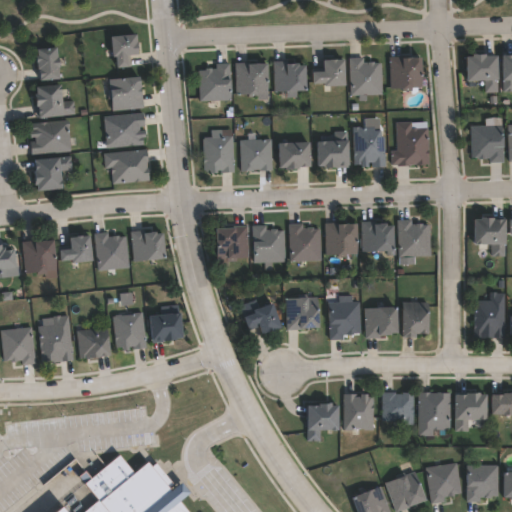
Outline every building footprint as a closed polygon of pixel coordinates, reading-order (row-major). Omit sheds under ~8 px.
[(129,54),(130,66),(115,67),(114,55),(111,55),(109,36),(134,33),(136,54),(129,54)] [(58,78),(37,80),(34,48),(55,46),(58,78)] [(485,53),(485,54),(496,54),(497,92),(485,92),(484,79),(466,80),(465,56),(472,55),(472,53),(485,53)] [(511,91),(503,91),(503,80),(502,80),(501,54),(504,54),(511,54),(511,91)] [(420,56),(421,87),(411,87),(411,90),(402,91),(402,87),(390,88),(389,56),(401,56),(401,57),(420,56)] [(363,57),(363,62),(374,61),(374,62),(380,62),(382,94),(350,95),(349,58),(363,57)] [(342,58),(344,85),(323,86),(323,83),(311,83),(310,71),(323,70),(322,60),(342,58)] [(285,60),(285,63),(298,63),(298,64),(304,64),(305,90),(274,91),(273,61),(285,60)] [(266,62),(267,100),(256,100),(255,93),(236,94),(234,63),(247,62),(247,63),(266,62)] [(229,63),(230,100),(198,102),(197,70),(204,70),(204,68),(211,68),(216,68),(215,64),(229,63)] [(137,76),(138,83),(139,83),(140,94),(141,93),(143,108),(112,111),(110,98),(108,99),(107,89),(109,89),(109,86),(104,87),(103,80),(108,80),(108,79),(137,76)] [(59,83),(61,102),(73,101),(74,114),(35,117),(33,93),(34,93),(34,86),(59,83)] [(138,127),(139,130),(143,129),(144,137),(142,137),(143,144),(106,148),(103,116),(143,112),(144,127),(138,127)] [(67,119),(70,152),(58,153),(58,150),(30,153),(29,141),(34,140),(34,136),(28,137),(27,130),(31,130),(31,123),(67,119)] [(411,121),(411,123),(425,122),(428,164),(397,166),(397,165),(390,165),(390,151),(396,150),(395,122),(411,121)] [(502,125),(503,162),(489,162),(489,157),(472,158),(471,126),(502,125)] [(373,126),(373,130),(380,130),(380,137),(383,137),(385,167),(372,168),(371,162),(367,162),(367,166),(361,167),(361,164),(353,164),(351,127),(373,126)] [(346,131),(348,167),(335,167),(323,167),(323,166),(316,166),(315,141),(335,140),(335,131),(346,131)] [(232,136),(233,172),(222,173),(222,170),(216,171),(216,172),(208,173),(208,170),(204,170),(203,137),(211,137),(211,138),(222,137),(222,136),(232,136)] [(270,139),(271,141),(273,140),(273,154),(271,154),(272,170),(259,171),(259,170),(253,170),(253,171),(240,171),(239,140),(270,139)] [(297,166),(297,168),(284,169),(284,167),(278,167),(278,142),(308,141),(309,166),(297,166)] [(146,163),(147,166),(148,166),(149,181),(112,184),(111,168),(104,169),(103,153),(147,149),(148,163),(146,163)] [(58,171),(60,189),(36,191),(35,184),(33,185),(32,171),(35,171),(33,159),(70,156),(71,170),(58,171)] [(505,219),(504,255),(492,255),(492,244),(473,244),(474,219),(480,219),(480,217),(493,217),(493,219),(505,219)] [(411,219),(411,225),(416,225),(416,223),(422,223),(422,225),(429,225),(430,255),(398,256),(397,220),(411,219)] [(373,221),(373,224),(385,223),(385,226),(392,226),(393,251),(362,251),(361,221),(373,221)] [(337,223),(337,224),(355,223),(356,253),(346,253),(346,254),(325,255),(324,223),(337,223)] [(302,224),(302,229),(306,229),(306,228),(312,227),(313,229),(319,229),(321,261),(289,262),(288,225),(302,224)] [(265,225),(266,230),(270,230),(270,229),(276,228),(276,231),(283,231),(284,262),(252,263),(251,242),(252,242),(252,226),(265,225)] [(236,258),(236,262),(227,262),(226,258),(215,258),(214,228),(234,227),(234,226),(246,226),(248,257),(236,258)] [(142,230),(143,233),(155,232),(155,234),(160,233),(162,259),(133,262),(130,231),(142,230)] [(107,233),(107,238),(111,238),(111,236),(118,236),(118,237),(125,237),(128,267),(98,270),(95,234),(107,233)] [(80,235),(80,236),(87,235),(90,260),(70,263),(70,260),(59,261),(58,250),(69,249),(67,237),(74,236),(80,235)] [(52,240),(56,269),(45,271),(46,274),(36,275),(35,272),(24,273),(21,242),(33,241),(33,242),(52,240)] [(0,247),(4,247),(4,250),(12,249),(12,256),(14,256),(15,267),(9,267),(10,276),(0,277),(0,247)] [(505,293),(504,338),(473,338),(474,301),(489,301),(489,292),(496,292),(496,293),(505,293)] [(298,330),(286,330),(286,298),(317,297),(317,328),(298,329),(298,330)] [(342,340),(329,341),(328,303),(359,302),(360,333),(352,334),(352,335),(342,335),(342,340)] [(271,303),(279,328),(260,334),(258,327),(248,330),(243,316),(253,313),(252,310),(271,303)] [(428,303),(427,334),(414,333),(414,337),(401,337),(402,303),(428,303)] [(379,338),(366,339),(364,308),(395,307),(396,333),(390,334),(379,335),(379,338)] [(142,312),(145,348),(132,349),(132,347),(127,347),(128,349),(116,350),(112,315),(142,312)] [(174,339),(174,340),(162,341),(162,339),(150,341),(148,316),(179,313),(181,338),(174,339)] [(72,361),(40,364),(38,335),(40,334),(39,327),(41,326),(41,318),(68,316),(72,361)] [(0,331),(30,327),(34,363),(21,365),(21,361),(9,362),(9,361),(3,362),(0,331)] [(109,356),(79,359),(76,331),(106,328),(109,356)] [(395,392),(395,394),(402,394),(402,393),(413,393),(413,425),(403,425),(403,419),(395,419),(395,422),(381,421),(382,392),(395,392)] [(433,436),(418,436),(418,393),(450,393),(450,431),(433,431),(433,436)] [(479,393),(479,395),(485,395),(485,420),(467,420),(467,432),(455,432),(454,395),(466,395),(466,393),(479,393)] [(511,393),(511,414),(491,416),(490,395),(502,395),(502,394),(511,393)] [(367,395),(367,398),(372,398),(372,430),(343,430),(343,395),(367,395)] [(330,404),(330,406),(337,406),(337,430),(320,431),(320,442),(306,442),(306,406),(317,406),(317,404),(330,404)] [(117,454),(132,472),(145,461),(149,467),(151,465),(154,462),(173,486),(178,482),(187,493),(177,501),(186,511),(51,511),(58,507),(59,508),(62,511),(81,511),(96,500),(84,486),(82,483),(90,476),(117,454)] [(444,502),(431,505),(425,468),(456,463),(461,494),(454,495),(454,496),(444,498),(444,502)] [(491,497),(491,499),(485,499),(485,498),(479,498),(479,503),(466,503),(466,466),(497,466),(497,497),(491,497)] [(425,501),(396,511),(385,483),(414,472),(425,501)] [(511,472),(511,501),(508,501),(508,499),(503,499),(503,472),(511,472)] [(388,511),(355,511),(351,497),(380,486),(388,511)]
